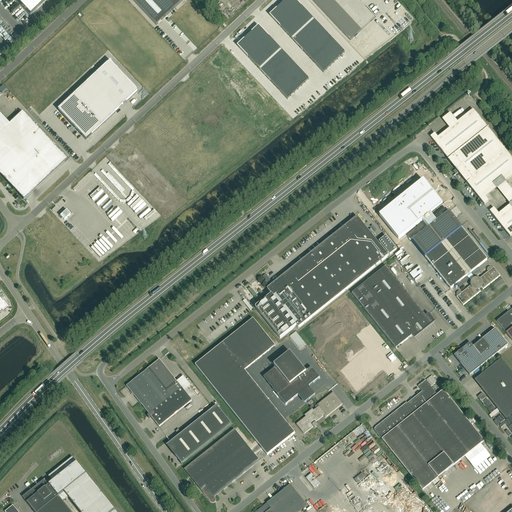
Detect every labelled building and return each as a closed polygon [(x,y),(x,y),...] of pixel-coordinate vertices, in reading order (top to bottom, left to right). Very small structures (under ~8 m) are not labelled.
[(14,0),(30,16),(46,0),(14,0)] [(132,0),(156,26),(183,0),(132,0)] [(295,0),(286,0),(284,2),(294,13),(301,7),(295,0)] [(329,0),(320,0),(316,4),(320,9),(329,0)] [(324,13),(335,3),(332,0),(329,0),(320,9),(324,13)] [(277,9),(287,20),(291,17),(294,13),(284,2),(277,9)] [(329,18),(340,8),(335,3),(324,13),(329,18)] [(297,24),(308,14),(301,7),(294,13),(291,17),(297,24)] [(340,8),(329,18),(333,23),(344,12),(340,8)] [(270,16),(280,27),(287,20),(277,9),(270,16)] [(348,17),(344,12),(333,23),(337,27),(348,17)] [(308,14),(297,24),(303,30),(314,20),(308,14)] [(297,24),(291,17),(287,20),(280,27),(287,34),(297,24)] [(348,17),(337,27),(341,32),(352,21),(348,17)] [(319,26),(314,20),(303,30),(308,36),(319,26)] [(352,21),(341,32),(346,36),(357,26),(352,21)] [(292,40),(303,30),(297,24),(287,34),(292,40)] [(259,26),(252,33),(262,44),(269,37),(259,26)] [(313,41),(324,31),(319,26),(308,36),(313,41)] [(357,26),(346,36),(350,41),(361,31),(357,26)] [(303,30),(292,40),(298,46),(308,36),(303,30)] [(313,41),(317,44),(327,34),(324,31),(313,41)] [(255,51),(258,47),(262,44),(252,33),(244,40),(255,51)] [(331,38),(327,34),(317,44),(320,48),(331,38)] [(313,41),(308,36),(298,46),(303,51),(313,41)] [(262,44),(258,47),(265,54),(276,44),(269,37),(262,44)] [(320,48),(324,52),(334,42),(331,38),(320,48)] [(248,57),(255,51),(244,40),(237,46),(248,57)] [(303,51),(306,54),(317,44),(313,41),(303,51)] [(338,45),(334,42),(324,52),(327,55),(331,52),(334,49),(338,45)] [(271,60),(281,50),(276,44),(265,54),(271,60)] [(320,48),(317,44),(306,54),(310,58),(320,48)] [(338,45),(334,49),(341,56),(345,53),(338,45)] [(254,64),(265,54),(258,47),(255,51),(248,57),(254,64)] [(313,62),(324,52),(320,48),(310,58),(313,62)] [(331,52),(337,59),(341,56),(334,49),(331,52)] [(276,66),(287,56),(281,50),(271,60),(276,66)] [(323,59),(327,55),(324,52),(313,62),(316,65),(320,62),(323,59)] [(331,52),(327,55),(334,63),(337,59),(331,52)] [(271,60),(265,54),(254,64),(260,70),(271,60)] [(327,55),(323,59),(330,66),(334,63),(327,55)] [(281,71),(292,61),(287,56),(276,66),(281,71)] [(320,62),(327,70),(330,66),(323,59),(320,62)] [(260,70),(265,76),(276,66),(271,60),(260,70)] [(137,90),(110,61),(58,110),(86,139),(137,90)] [(284,75),(295,65),(292,61),(281,71),(284,75)] [(320,62),(316,65),(323,73),(327,70),(320,62)] [(298,69),(295,65),(284,75),(288,79),(298,69)] [(276,66),(265,76),(270,81),(281,71),(276,66)] [(298,75),(302,72),(298,69),(288,79),(291,82),(295,79),(298,75)] [(281,71),(270,81),(274,85),(284,75),(281,71)] [(302,72),(298,75),(305,83),(309,80),(302,72)] [(274,85),(277,89),(288,79),(284,75),(274,85)] [(295,79),(302,86),(305,83),(298,75),(295,79)] [(416,87),(426,80),(423,77),(413,84),(416,87)] [(288,79),(277,89),(280,92),(284,89),(287,86),(291,82),(288,79)] [(295,79),(291,82),(298,90),(302,86),(295,79)] [(294,93),(298,90),(291,82),(287,86),(294,93)] [(291,96),(294,93),(287,86),(284,89),(291,96)] [(3,87),(0,90),(0,103),(5,109),(16,100),(16,101),(18,99),(12,91),(9,94),(3,87)] [(284,89),(280,92),(287,100),(291,96),(284,89)] [(0,174),(23,200),(66,159),(22,112),(9,124),(0,114),(0,174)] [(435,134),(431,137),(430,137),(448,159),(456,170),(456,171),(457,172),(458,172),(466,183),(467,182),(484,205),(489,201),(483,195),(511,172),(511,158),(475,112),(440,140),(435,134)] [(490,211),(510,237),(511,235),(511,209),(502,218),(494,208),(490,211)] [(70,214),(66,210),(60,216),(64,220),(70,214)] [(466,277),(487,260),(449,212),(412,242),(451,289),(457,284),(459,287),(469,280),(466,277)] [(345,227),(267,289),(272,294),(255,308),(280,339),(297,326),(298,328),(388,256),(388,255),(389,254),(390,255),(397,250),(386,236),(379,242),(381,244),(380,245),(366,228),(354,238),(345,227)] [(352,293),(396,348),(413,335),(415,337),(434,322),(429,315),(426,317),(386,266),(352,293)] [(457,297),(463,306),(480,292),(478,289),(479,289),(480,288),(481,287),(483,290),(500,276),(494,268),(493,268),(492,268),(491,267),(490,267),(489,267),(488,268),(488,269),(487,270),(487,271),(488,272),(479,280),(477,279),(476,279),(475,280),(474,280),(473,281),(472,282),(472,283),(472,284),(472,285),(462,293),(462,292),(461,292),(460,292),(459,292),(458,292),(457,293),(457,294),(457,295),(457,296),(457,297)] [(243,301),(250,311),(253,309),(246,299),(243,301)] [(511,309),(497,321),(507,333),(511,328),(511,309)] [(459,352),(454,355),(470,375),(486,362),(508,345),(495,329),(473,346),(470,342),(460,351),(459,351),(459,352)] [(290,352),(274,365),(276,368),(264,377),(286,405),(320,378),(311,367),(306,372),(290,352)] [(511,415),(511,371),(502,359),(475,380),(506,419),(511,415)] [(192,401),(184,391),(177,382),(159,360),(127,386),(149,414),(147,416),(149,419),(151,417),(159,427),(192,401)] [(431,386),(437,382),(432,376),(426,380),(431,386)] [(401,407),(374,429),(423,490),(484,441),(443,390),(434,398),(432,396),(435,393),(426,380),(418,386),(423,392),(407,404),(408,405),(403,409),(401,407)] [(313,427),(315,428),(318,425),(316,422),(324,416),(325,418),(343,404),(333,392),(318,405),(319,406),(314,410),(312,409),(304,415),(305,417),(296,424),(304,434),(313,427)] [(170,449),(173,452),(172,453),(173,453),(176,456),(175,456),(175,457),(176,456),(182,464),(181,464),(231,425),(217,406),(166,446),(167,446),(170,449),(169,449),(170,450),(170,449)] [(215,497),(260,461),(234,430),(185,470),(210,502),(212,503),(213,503),(215,503),(216,501),(216,500),(215,498),(215,497)] [(34,511),(70,511),(59,497),(64,493),(79,511),(113,511),(115,511),(73,457),(48,477),(53,482),(49,485),(45,480),(23,497),(34,511)] [(308,477),(308,480),(314,488),(319,484),(311,474),(308,477)] [(283,511),(301,498),(290,485),(256,511),(283,511)]
